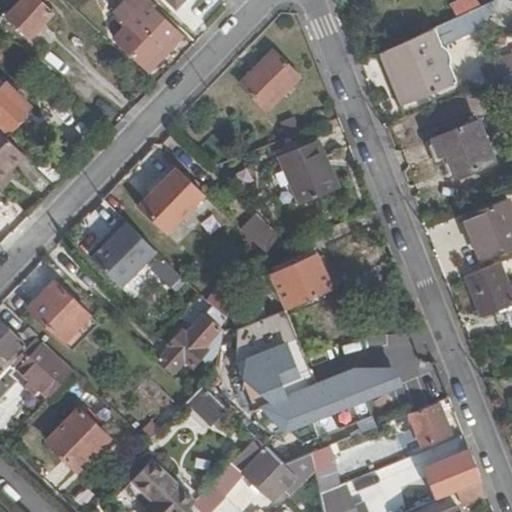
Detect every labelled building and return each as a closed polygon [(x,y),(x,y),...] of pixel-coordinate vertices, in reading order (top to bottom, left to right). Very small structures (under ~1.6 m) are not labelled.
[(37,0),(22,0),(8,16),(31,38),(52,15),(37,0)] [(151,9),(120,42),(145,66),(176,33),(151,9)] [(386,51),(394,69),(407,102),(452,83),(439,51),(473,37),(463,15),(386,51)] [(242,83),(267,109),(299,76),(274,52),(242,83)] [(407,102),(394,69),(383,73),(397,106),(407,102)] [(511,76),(501,81),(508,99),(511,97),(511,76)] [(0,131),(5,136),(25,115),(22,113),(30,105),(6,81),(0,87),(0,131)] [(288,139),(301,134),(295,117),(281,122),(288,139)] [(449,134),(464,128),(460,119),(446,125),(449,134)] [(439,155),(446,152),(456,176),(494,161),(478,122),(464,128),(449,134),(433,140),(439,155)] [(0,131),(0,180),(11,168),(24,154),(5,136),(0,131)] [(300,204),(332,190),(321,161),(325,159),(318,141),(280,157),(300,204)] [(202,193),(173,166),(135,206),(163,233),(202,193)] [(11,168),(0,180),(0,185),(3,188),(16,173),(11,168)] [(511,212),(508,202),(465,218),(481,258),(511,246),(511,212)] [(266,254),(289,245),(256,213),(240,229),(266,254)] [(171,260),(190,240),(202,227),(194,220),(189,215),(177,228),(168,237),(158,248),(171,260)] [(123,289),(157,253),(155,251),(123,221),(112,233),(116,236),(107,245),(92,260),(123,289)] [(202,227),(190,240),(196,247),(209,234),(202,227)] [(107,245),(116,236),(112,233),(104,241),(107,245)] [(185,260),(196,247),(190,240),(171,260),(158,248),(155,251),(157,253),(170,266),(180,255),(185,260)] [(317,254),(272,275),(286,309),(331,288),(317,254)] [(467,277),(482,314),(511,302),(511,283),(508,285),(499,264),(467,277)] [(227,320),(236,281),(226,279),(224,286),(216,294),(206,285),(198,293),(213,307),(227,320)] [(55,281),(28,309),(64,341),(89,315),(55,281)] [(238,328),(264,317),(257,302),(230,313),(237,328),(238,328)] [(207,365),(219,354),(223,334),(227,320),(213,307),(189,334),(184,330),(168,347),(170,348),(159,359),(173,373),(185,362),(192,368),(201,360),(207,365)] [(319,389),(306,357),(289,314),(283,317),(280,310),(264,317),(238,328),(235,365),(271,452),(284,465),(311,454),(306,442),(370,415),(355,375),(319,389)] [(0,376),(6,370),(39,336),(22,321),(11,333),(0,322),(0,376)] [(76,371),(45,342),(17,371),(27,380),(41,393),(48,400),(76,371)] [(191,375),(181,386),(193,397),(203,386),(213,376),(205,369),(195,379),(191,375)] [(0,398),(17,381),(6,370),(0,376),(0,398)] [(35,398),(41,393),(27,380),(22,385),(35,398)] [(185,404),(210,429),(228,411),(203,386),(193,397),(185,404)] [(142,432),(150,440),(174,415),(182,407),(174,399),(142,432)] [(451,434),(439,402),(409,414),(422,446),(451,434)] [(79,409),(48,442),(78,471),(109,438),(79,409)] [(295,476),(284,465),(271,452),(255,437),(241,453),(252,464),(244,472),(245,473),(272,499),(283,489),(295,476)] [(448,457),(461,489),(481,481),(468,448),(448,457)] [(252,464),(241,453),(233,461),(244,472),(252,464)] [(311,454),(284,465),(295,476),(283,489),(291,496),(316,470),(312,453),(311,454)] [(184,511),(192,504),(196,499),(154,458),(132,480),(154,500),(141,511),(184,511)] [(223,496),(245,473),(244,472),(233,461),(211,484),(223,496)] [(291,496),(307,511),(324,511),(320,493),(316,470),(291,496)] [(465,507),(488,498),(481,481),(461,489),(458,491),(465,507)] [(211,484),(196,499),(192,504),(200,511),(208,511),(223,496),(211,484)] [(359,511),(387,511),(383,499),(369,505),(370,508),(359,511)]
